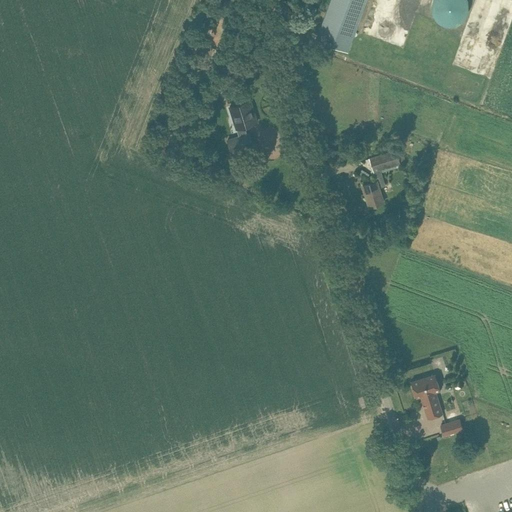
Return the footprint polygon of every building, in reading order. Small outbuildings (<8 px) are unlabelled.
[(329,0),(316,38),(348,50),(366,0),(329,0)] [(432,0),(433,0),(432,1),(432,2),(432,3),(432,5),(432,6),(432,8),(432,9),(432,10),(432,11),(432,12),(433,13),(433,14),(433,15),(434,16),(434,17),(435,17),(435,18),(436,19),(437,20),(438,21),(440,22),(441,23),(442,23),(443,24),(444,24),(445,24),(446,25),(447,25),(448,25),(449,25),(451,25),(452,25),(454,25),(456,24),(457,24),(458,23),(459,23),(460,22),(461,22),(462,21),(463,20),(464,19),(465,18),(465,17),(466,16),(467,15),(467,14),(468,12),(468,11),(468,10),(469,8),(469,7),(468,5),(468,4),(468,3),(468,2),(468,1),(467,0),(432,0)] [(212,46),(222,49),(231,18),(221,15),(212,46)] [(250,100),(248,101),(230,106),(239,136),(228,140),(232,153),(254,146),(250,133),(247,134),(245,126),(257,122),(250,100)] [(367,198),(369,206),(384,202),(379,188),(386,186),(382,173),(402,166),(401,163),(396,149),(369,158),(374,171),(377,180),(363,185),(363,186),(364,185),(367,198)] [(436,391),(440,390),(435,373),(411,381),(416,397),(421,396),(428,418),(443,413),(436,391)] [(444,434),(463,428),(460,419),(441,425),(444,434)]
